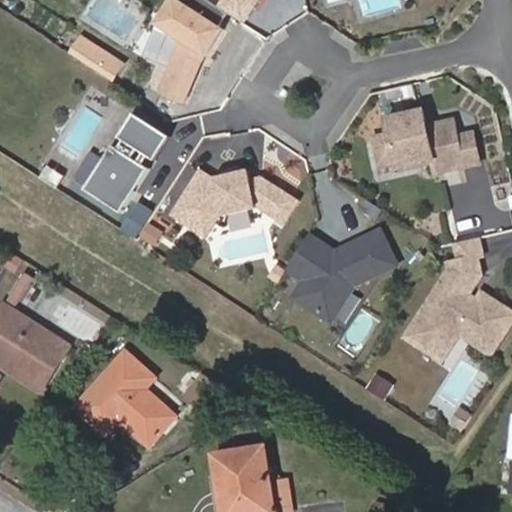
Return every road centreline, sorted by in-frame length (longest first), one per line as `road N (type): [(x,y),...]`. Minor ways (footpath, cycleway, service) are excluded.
road 1 (residential): [(347,74),(296,40),(254,97),(307,135)]
road 2 (residential): [(504,39),(347,74)]
